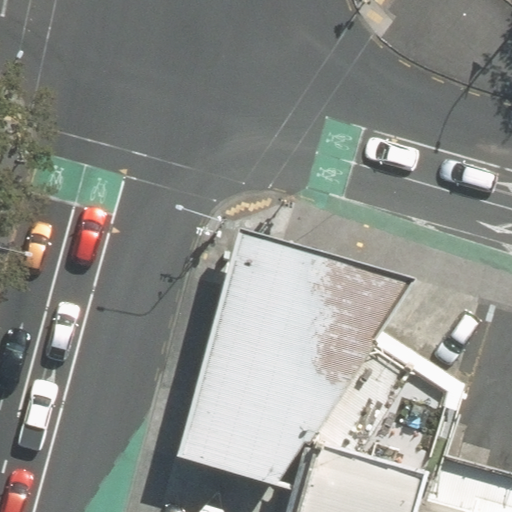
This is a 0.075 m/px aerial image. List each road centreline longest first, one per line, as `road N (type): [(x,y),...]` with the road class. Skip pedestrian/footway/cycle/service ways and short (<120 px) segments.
road 1 (secondary): [(150,66),(33,511)]
road 2 (secondary): [(511,168),(150,66)]
road 3 (residential): [(150,66),(0,22)]
